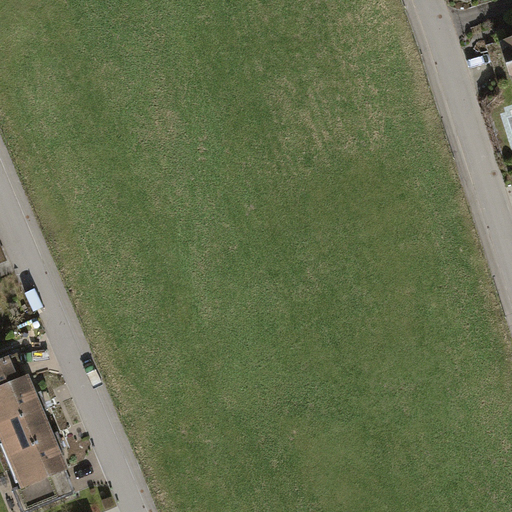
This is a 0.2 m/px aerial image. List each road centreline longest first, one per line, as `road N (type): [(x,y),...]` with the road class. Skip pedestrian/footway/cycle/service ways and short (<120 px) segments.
road 1 (residential): [(0,186),(138,511)]
road 2 (residential): [(424,0),(511,277)]
